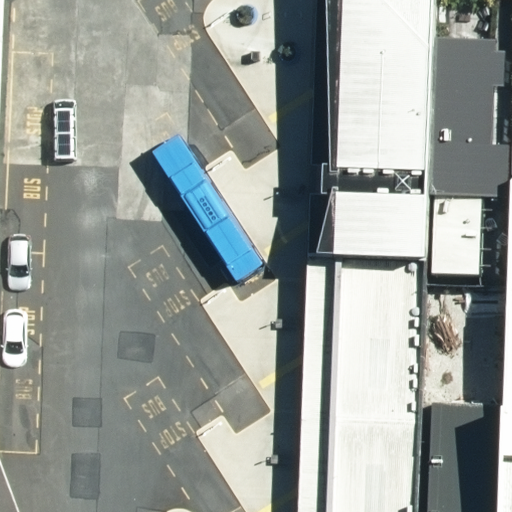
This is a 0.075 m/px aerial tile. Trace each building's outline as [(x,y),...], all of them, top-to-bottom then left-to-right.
[(343,0),(311,0),(303,263),(335,264),(339,178),(343,0)] [(343,0),(339,178),(430,180),(433,37),(434,0),(343,0)] [(493,38),(433,37),(430,180),(430,194),(480,196),(506,196),(507,145),(489,144),(491,84),(503,85),(503,50),(493,50),(493,38)] [(339,178),(335,264),(427,266),(430,194),(430,180),(339,178)] [(511,511),(511,186),(503,406),(498,511),(511,511)] [(477,273),(480,196),(430,194),(427,266),(427,271),(477,273)] [(327,511),(328,473),(330,448),(335,264),(303,263),(296,511),(327,511)] [(328,473),(327,511),(419,511),(421,476),(424,403),(427,271),(427,266),(335,264),(330,448),(328,473)] [(498,511),(503,406),(424,403),(421,476),(419,511),(498,511)]
